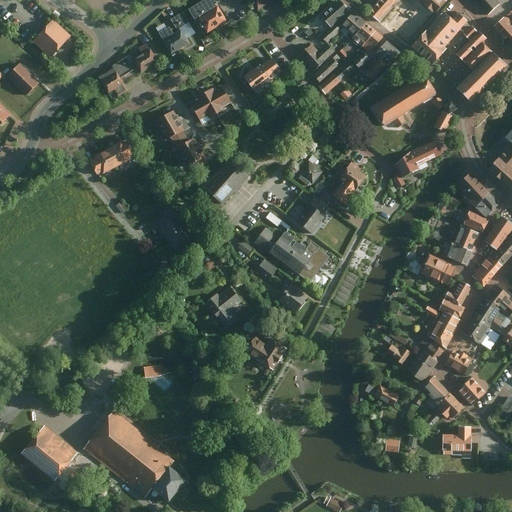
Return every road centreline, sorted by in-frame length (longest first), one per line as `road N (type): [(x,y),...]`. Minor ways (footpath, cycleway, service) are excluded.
road 1 (residential): [(33,142),(62,147),(268,29)]
road 2 (residential): [(268,29),(344,126),(389,166),(362,228)]
road 3 (residential): [(465,112),(347,0)]
road 4 (residential): [(113,47),(45,110),(33,142)]
